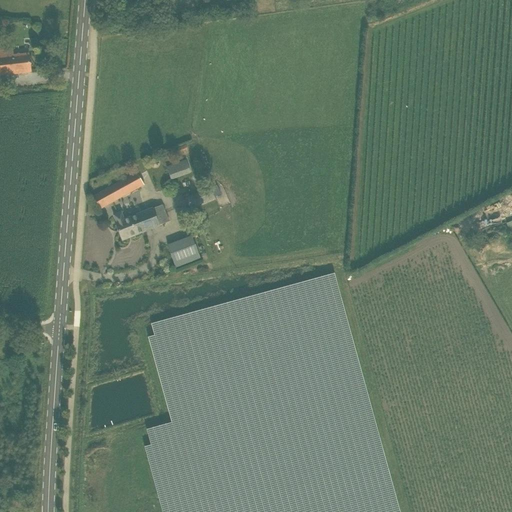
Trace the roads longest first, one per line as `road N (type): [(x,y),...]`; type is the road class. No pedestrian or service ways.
road 1 (primary): [(57,329),(84,0)]
road 2 (primary): [(50,511),(57,329)]
